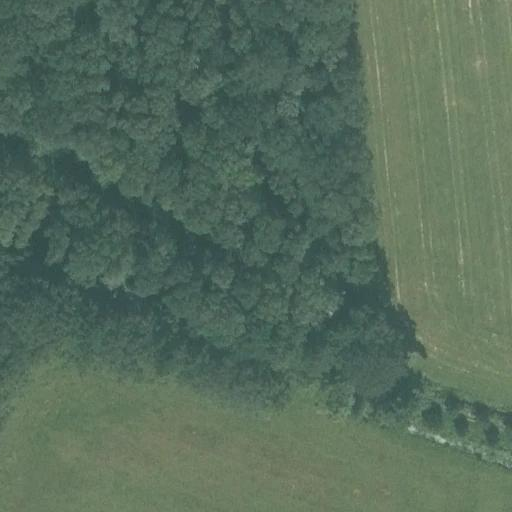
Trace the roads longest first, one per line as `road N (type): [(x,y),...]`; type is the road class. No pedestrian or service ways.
road 1 (track): [(0,164),(298,288),(324,305),(383,389)]
road 2 (track): [(0,257),(383,389)]
road 3 (track): [(383,389),(511,434)]
